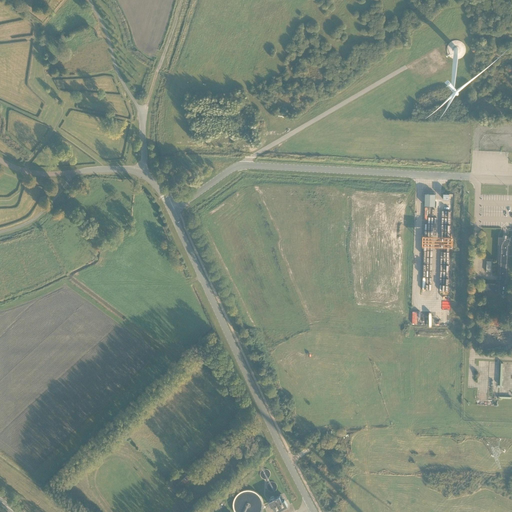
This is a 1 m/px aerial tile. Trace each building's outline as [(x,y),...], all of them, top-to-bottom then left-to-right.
[(89,52),(106,51),(106,43),(89,44),(89,52)] [(107,52),(98,51),(97,59),(106,60),(107,52)] [(90,52),(75,55),(77,68),(82,67),(81,60),(84,59),(91,58),(90,52)] [(57,58),(57,68),(74,68),(74,58),(57,58)] [(425,193),(425,205),(435,206),(435,193),(425,193)] [(508,235),(503,235),(503,236),(498,236),(498,244),(499,244),(498,283),(484,283),(483,293),(504,294),(504,296),(509,296),(509,288),(507,288),(509,244),(510,245),(511,237),(508,237),(508,235)] [(423,282),(450,282),(450,279),(450,276),(446,276),(446,278),(443,278),(443,273),(423,273),(423,282)] [(191,478),(187,474),(177,484),(180,487),(191,478)] [(282,500),(280,495),(275,497),(274,495),(270,497),(271,500),(269,501),(271,506),(274,505),(277,511),(288,505),(285,499),(282,500)]
